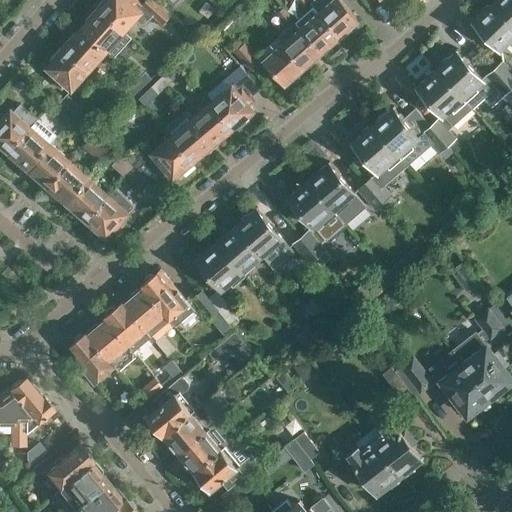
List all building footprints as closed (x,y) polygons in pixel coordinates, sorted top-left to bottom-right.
[(106,0),(99,8),(124,31),(135,18),(140,23),(145,23),(153,14),(164,24),(173,14),(156,0),(146,0),(143,4),(138,0),(106,0)] [(309,0),(309,1),(313,6),(340,37),(359,21),(341,0),(309,0)] [(511,0),(493,0),(491,2),(511,23),(511,0)] [(511,38),(511,23),(491,2),(473,20),(501,49),(511,38)] [(292,16),(281,4),(274,10),(285,22),(292,16)] [(301,28),(300,28),(321,53),(340,37),(313,6),(296,22),(301,28)] [(99,8),(82,27),(106,50),(124,31),(99,8)] [(82,27),(65,46),(89,69),(106,50),(82,27)] [(300,28),(283,43),(283,44),(304,68),(321,53),(300,28)] [(259,53),(277,73),(275,75),(280,82),(282,80),(286,83),(304,68),(283,44),(283,43),(278,37),(259,53)] [(236,51),(251,68),(261,60),(245,43),(236,51)] [(89,69),(65,46),(47,66),(53,71),(48,76),(62,88),(66,83),(72,89),(89,69)] [(457,51),(437,68),(473,108),(473,107),(480,115),(490,106),(491,106),(505,94),(511,87),(511,86),(495,68),(483,80),(457,51)] [(511,70),(503,61),(495,68),(511,86),(511,70)] [(443,115),(431,126),(449,145),(457,138),(449,129),(473,108),(437,68),(417,86),(443,115)] [(145,71),(138,79),(144,85),(152,78),(145,71)] [(165,72),(158,79),(164,87),(172,80),(165,72)] [(205,94),(211,101),(233,127),(253,110),(249,104),(253,100),(251,97),(261,89),(248,73),(233,85),(226,76),(205,94)] [(144,85),(138,79),(126,90),(132,97),(144,85)] [(164,87),(158,79),(151,86),(158,93),(164,87)] [(54,100),(44,92),(38,98),(48,106),(54,100)] [(68,93),(61,100),(77,113),(83,106),(68,93)] [(211,101),(191,118),(213,144),(233,127),(211,101)] [(0,142),(9,151),(39,118),(21,103),(14,110),(12,108),(7,114),(0,112),(0,142)] [(404,119),(393,107),(374,124),(404,159),(429,138),(441,152),(449,145),(431,126),(416,109),(404,119)] [(58,122),(64,128),(73,119),(66,113),(58,122)] [(39,118),(9,151),(29,168),(51,143),(58,135),(39,118)] [(191,118),(172,135),(193,160),(213,144),(191,118)] [(64,128),(70,133),(79,124),(73,119),(64,128)] [(380,180),(404,159),(374,124),(354,141),(380,171),(375,175),(375,174),(367,182),(384,201),(387,205),(394,199),(391,195),(392,194),(380,180)] [(157,158),(152,162),(150,159),(138,170),(154,184),(163,175),(163,176),(168,172),(173,177),(193,160),(172,135),(151,152),(157,158)] [(110,152),(91,136),(83,145),(101,161),(110,152)] [(51,143),(29,168),(48,185),(70,160),(51,143)] [(70,160),(48,185),(67,202),(89,177),(70,160)] [(329,162),(309,179),(335,209),(347,199),(354,209),(363,202),(329,162)] [(148,180),(134,167),(126,176),(140,189),(148,180)] [(89,177),(67,202),(87,219),(109,195),(89,177)] [(335,209),(309,179),(289,196),(314,227),(335,209)] [(384,201),(367,182),(359,188),(376,208),(382,215),(390,208),(387,205),(384,201)] [(109,195),(87,219),(107,237),(112,231),(120,232),(127,224),(125,217),(129,212),(134,206),(116,187),(109,195)] [(257,208),(237,225),(263,256),(283,239),(257,208)] [(237,225),(217,242),(243,273),(263,256),(237,225)] [(310,229),(302,236),(319,256),(324,262),(332,256),(327,250),(327,249),(310,229)] [(319,256),(302,236),(294,243),(311,263),(319,256)] [(243,273),(217,242),(197,259),(223,290),(243,273)] [(401,262),(390,271),(398,281),(409,272),(401,262)] [(379,269),(352,291),(364,305),(391,283),(379,269)] [(158,271),(141,285),(170,319),(176,315),(181,321),(196,309),(188,301),(187,301),(178,290),(175,292),(158,271)] [(131,297),(124,302),(151,335),(170,319),(141,285),(130,294),(131,297)] [(202,289),(193,297),(210,317),(219,310),(202,289)] [(218,291),(209,298),(219,310),(225,317),(234,310),(218,291)] [(105,316),(106,318),(129,346),(136,340),(139,345),(151,335),(124,302),(123,301),(105,316)] [(488,307),(475,316),(491,337),(504,327),(488,307)] [(97,323),(87,332),(112,361),(118,356),(121,360),(125,358),(133,351),(129,346),(106,318),(100,324),(97,323)] [(235,331),(209,352),(214,359),(223,360),(244,342),(235,331)] [(112,361),(87,332),(70,345),(86,365),(83,368),(95,382),(116,365),(112,361)] [(156,341),(164,351),(168,355),(176,349),(164,334),(156,341)] [(156,341),(149,346),(157,357),(164,351),(156,341)] [(478,352),(465,362),(491,397),(511,381),(511,378),(504,367),(508,364),(499,351),(494,355),(484,341),(483,342),(484,344),(476,350),(478,352)] [(465,362),(455,349),(433,367),(450,389),(446,392),(455,404),(459,401),(469,414),(491,397),(465,362)] [(414,356),(396,370),(408,386),(414,395),(434,381),(414,356)] [(304,359),(293,366),(303,381),(314,372),(304,359)] [(392,365),(383,373),(399,393),(408,386),(396,370),(392,365)] [(295,386),(283,371),(276,376),(288,392),(295,386)] [(25,374),(8,387),(31,415),(29,417),(25,417),(25,431),(54,409),(43,394),(41,395),(25,374)] [(155,398),(161,405),(149,415),(164,435),(165,434),(193,411),(195,409),(188,400),(185,403),(177,393),(180,390),(184,391),(188,387),(189,383),(184,377),(182,375),(155,398)] [(155,377),(138,391),(139,392),(145,400),(162,386),(155,377)] [(208,386),(202,390),(202,395),(206,400),(217,392),(213,387),(208,386)] [(0,393),(0,420),(13,420),(13,417),(25,417),(29,417),(31,415),(8,387),(0,393)] [(193,411),(165,434),(181,453),(212,428),(210,426),(229,411),(224,405),(229,401),(220,389),(217,392),(206,400),(202,404),(209,413),(201,420),(193,411)] [(145,400),(139,392),(129,401),(135,408),(145,400)] [(378,422),(366,431),(401,477),(423,459),(415,448),(416,443),(406,429),(402,432),(393,420),(383,428),(378,422)] [(212,428),(181,453),(195,470),(194,471),(195,471),(226,446),(219,436),(212,428)] [(304,431),(295,437),(311,458),(320,452),(304,431)] [(354,441),(359,447),(349,454),(358,466),(354,468),(366,483),(372,484),(379,494),(401,477),(366,431),(354,441)] [(315,463),(311,458),(295,437),(285,445),(305,471),(315,463)] [(27,458),(31,463),(46,450),(38,441),(25,451),(25,452),(27,458)] [(58,489),(63,484),(92,459),(79,443),(59,459),(56,459),(42,470),(58,489)] [(226,446),(195,471),(200,478),(200,483),(204,487),(208,488),(210,490),(221,481),(228,489),(247,475),(260,463),(254,457),(251,453),(237,465),(230,457),(233,454),(226,446)] [(27,458),(25,452),(16,451),(16,462),(22,469),(31,463),(27,458)] [(261,451),(254,457),(260,463),(267,458),(261,451)] [(92,459),(63,484),(72,494),(66,498),(73,507),(106,481),(100,474),(101,471),(92,459)] [(254,484),(247,475),(228,489),(222,495),(229,504),(254,484)] [(73,507),(67,511),(104,511),(123,497),(116,488),(112,488),(106,481),(73,507)] [(134,511),(123,497),(104,511),(134,511)] [(287,499),(273,509),(275,511),(315,511),(312,507),(308,510),(300,500),(292,506),(287,499)]
